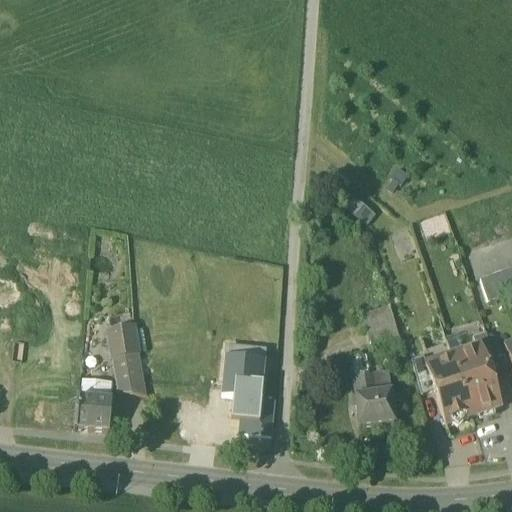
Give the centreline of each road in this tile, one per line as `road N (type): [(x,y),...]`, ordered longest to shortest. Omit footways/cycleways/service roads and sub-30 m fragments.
road 1 (secondary): [(0,456),(386,500),(511,493)]
road 2 (track): [(277,488),(308,0)]
road 3 (unknown): [(28,460),(34,365),(50,326),(86,288)]
